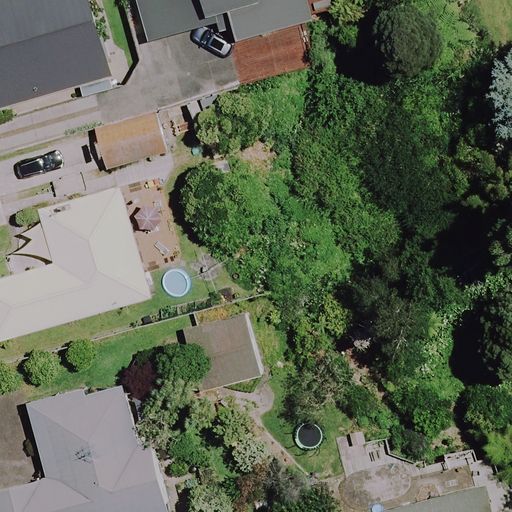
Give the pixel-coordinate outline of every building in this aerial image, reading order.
[(0,0),(0,109),(114,74),(90,0),(21,0),(14,2),(13,0),(0,0)] [(321,73),(301,0),(127,0),(140,44),(227,20),(247,94),(321,73)] [(165,155),(157,116),(89,130),(97,169),(165,155)] [(0,340),(145,299),(114,192),(64,207),(69,224),(42,232),(52,266),(0,281),(0,340)] [(255,377),(237,317),(183,333),(201,393),(255,377)] [(0,511),(161,511),(125,381),(26,409),(45,479),(0,491),(0,511)] [(492,511),(487,486),(372,511),(492,511)]
